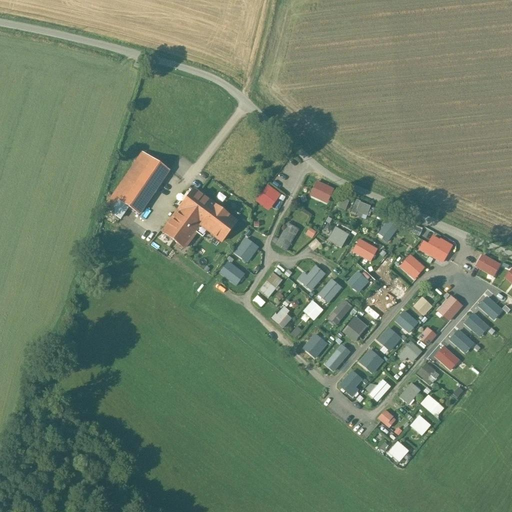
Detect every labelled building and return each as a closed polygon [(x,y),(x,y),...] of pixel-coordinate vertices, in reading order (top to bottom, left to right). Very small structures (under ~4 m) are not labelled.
[(140,153),(103,208),(109,212),(117,201),(139,216),(169,172),(140,153)] [(256,200),(270,211),(283,194),(269,183),(256,200)] [(318,183),(314,196),(330,201),(334,189),(318,183)] [(236,223),(193,191),(162,232),(184,249),(194,235),(199,238),(205,230),(221,242),(236,223)] [(344,197),(340,207),(346,210),(350,200),(344,197)] [(357,199),(352,211),(367,217),(372,205),(357,199)] [(379,235),(390,241),(399,226),(388,220),(379,235)] [(275,236),(273,243),(291,249),(299,226),(287,222),(282,238),(275,236)] [(343,247),(350,233),(336,226),(329,240),(343,247)] [(314,238),(317,231),(310,227),(307,234),(314,238)] [(454,244),(433,235),(433,234),(428,232),(420,251),(446,262),(454,244)] [(360,238),(352,251),(372,262),(380,249),(360,238)] [(412,253),(400,266),(416,280),(427,267),(412,253)] [(498,266),(500,262),(487,257),(480,273),(491,278),(493,274),(500,278),(504,269),(498,266)] [(296,271),(292,275),(299,281),(303,277),(296,271)] [(348,282),(358,291),(368,280),(358,271),(348,282)] [(259,290),(268,298),(284,280),(275,272),(259,290)] [(332,279),(324,287),(334,296),(342,287),(332,279)] [(397,293),(402,287),(395,281),(390,287),(397,293)] [(373,291),(360,307),(376,319),(384,310),(373,301),(378,294),(373,291)] [(414,306),(425,316),(434,306),(424,296),(414,306)] [(336,325),(353,306),(345,298),(328,318),(336,325)] [(315,321),(325,310),(313,300),(304,311),(315,321)] [(485,319),(481,324),(490,332),(494,326),(486,319),(493,310),(482,301),(474,310),(485,319)] [(288,314),(291,311),(285,306),(273,318),(284,328),(293,319),(288,314)] [(357,315),(343,331),(356,342),(369,327),(357,315)] [(387,343),(393,348),(405,335),(394,325),(386,335),(390,339),(387,343)] [(292,333),(296,337),(302,331),(299,327),(292,333)] [(460,352),(469,342),(456,330),(447,339),(460,352)] [(320,340),(310,356),(319,362),(329,346),(320,340)] [(411,340),(398,356),(405,361),(409,357),(414,362),(424,351),(411,340)] [(444,343),(433,355),(446,367),(452,360),(462,369),(467,363),(444,343)] [(334,371),(352,352),(343,344),(326,364),(334,371)] [(431,385),(441,374),(427,362),(417,373),(431,385)] [(379,401),(393,386),(384,378),(377,386),(373,382),(366,389),(379,401)] [(413,382),(400,396),(410,404),(422,391),(413,382)] [(430,394),(421,403),(438,418),(446,408),(430,394)] [(387,409),(379,418),(390,428),(398,419),(387,409)] [(423,436),(433,425),(421,414),(411,425),(423,436)] [(389,452),(400,463),(411,451),(399,441),(389,452)]
